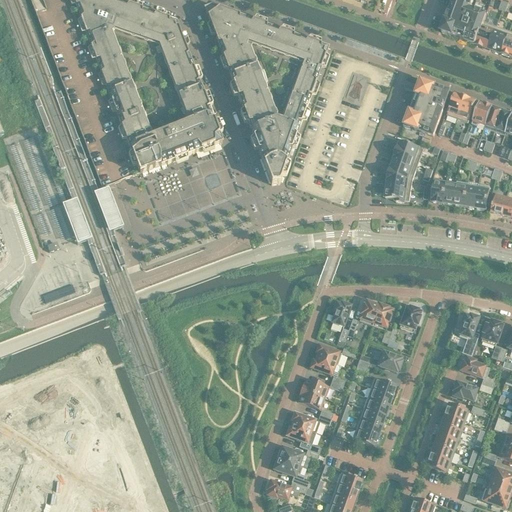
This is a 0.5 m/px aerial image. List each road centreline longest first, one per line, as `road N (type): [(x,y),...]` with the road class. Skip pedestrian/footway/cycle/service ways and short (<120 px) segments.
road 1 (residential): [(440,296),(322,295),(252,495),(258,511)]
road 2 (tertiary): [(276,249),(0,350)]
road 3 (residential): [(257,192),(187,11),(157,0)]
road 4 (residential): [(379,469),(440,296)]
road 5 (residential): [(257,192),(144,234),(119,182)]
road 6 (residential): [(361,239),(366,180),(405,70)]
road 7 (tertiary): [(511,260),(361,239)]
road 8 (residential): [(96,397),(143,511)]
road 9 (residential): [(60,511),(96,397)]
